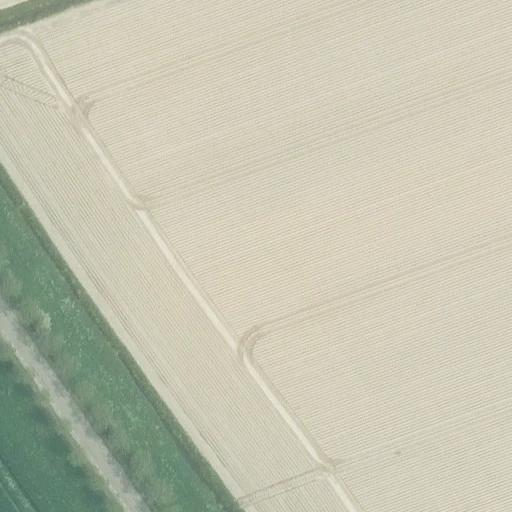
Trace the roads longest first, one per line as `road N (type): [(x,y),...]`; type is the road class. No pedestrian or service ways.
road 1 (track): [(0,143),(254,511)]
road 2 (tertiary): [(139,511),(0,312)]
